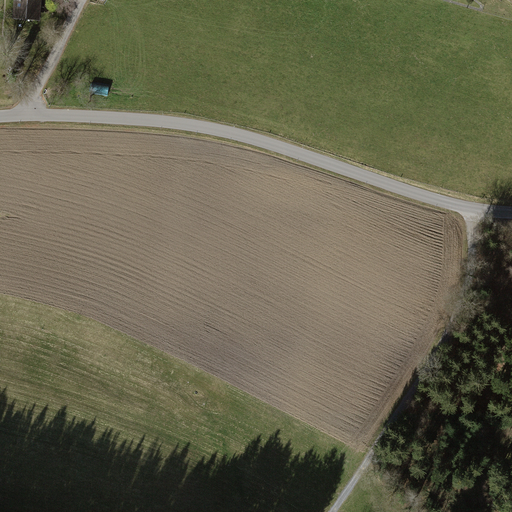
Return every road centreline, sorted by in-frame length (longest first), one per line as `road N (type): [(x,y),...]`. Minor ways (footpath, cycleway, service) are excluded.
road 1 (unclassified): [(511,212),(447,201),(217,129),(94,116),(0,117)]
road 2 (track): [(334,511),(458,316),(469,281),(471,207)]
road 3 (track): [(471,247),(495,289),(511,397)]
